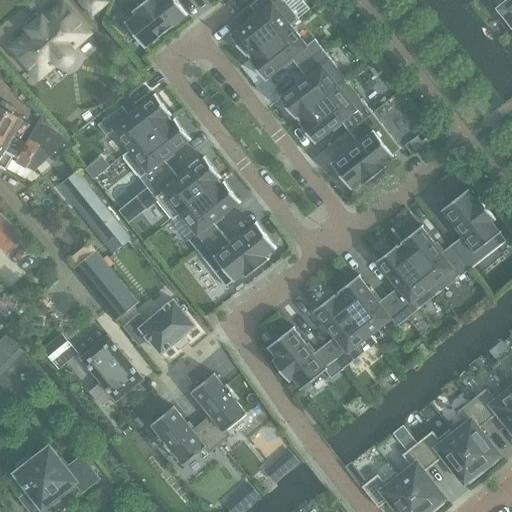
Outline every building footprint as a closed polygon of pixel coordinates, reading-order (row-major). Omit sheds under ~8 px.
[(109,7),(103,0),(81,0),(78,2),(92,20),(109,7)] [(177,1),(179,0),(146,0),(133,11),(134,12),(135,11),(137,14),(127,22),(126,21),(125,22),(146,48),(147,47),(146,46),(160,36),(160,37),(174,27),(173,26),(186,15),(187,16),(188,15),(177,1)] [(299,18),(284,0),(257,0),(250,6),(257,15),(232,35),(231,34),(230,35),(247,56),(248,55),(250,57),(299,18)] [(511,23),(511,0),(500,9),(511,23)] [(88,33),(63,5),(45,20),(42,17),(28,29),(31,33),(14,48),(39,77),(55,62),(57,64),(59,65),(61,66),(63,66),(65,66),(67,65),(69,64),(71,63),(72,62),(73,60),(74,58),(74,56),(74,54),(74,51),(73,50),(72,48),(88,33)] [(315,40),(307,46),(291,26),(299,19),(299,18),(250,57),(251,59),(250,60),(266,81),(268,80),(267,79),(292,59),(299,69),(323,50),(315,40)] [(348,81),(323,50),(299,69),(307,78),(282,98),(281,97),(280,98),(297,119),(298,118),(299,120),(348,81)] [(348,81),(299,120),(300,122),(299,122),(316,144),(317,143),(316,142),(341,122),(349,132),(373,113),(348,81)] [(172,118),(171,116),(172,115),(155,94),(154,95),(155,96),(130,116),(122,106),(98,125),(106,136),(114,129),(130,150),(131,151),(172,118)] [(72,144),(31,98),(25,105),(42,118),(23,150),(34,156),(40,146),(51,160),(61,152),(72,144)] [(0,136),(10,142),(23,121),(0,107),(0,136)] [(401,149),(373,113),(349,132),(358,144),(333,163),(332,162),(331,163),(352,190),(353,189),(352,188),(362,180),(365,183),(364,184),(364,185),(387,167),(386,166),(385,167),(382,164),(392,156),(393,157),(394,156),(393,155),(401,149)] [(189,140),(190,141),(191,140),(174,119),(173,120),(172,118),(131,151),(130,150),(122,156),(125,159),(125,158),(137,174),(148,188),(172,169),(164,160),(189,140)] [(6,150),(10,143),(10,142),(0,136),(0,167),(6,171),(15,156),(6,150)] [(26,169),(34,156),(23,150),(16,163),(26,169)] [(222,181),(220,179),(221,178),(205,157),(203,158),(204,159),(179,178),(172,169),(148,188),(137,196),(147,209),(158,201),(158,202),(159,201),(171,216),(171,217),(173,220),(181,214),(180,213),(222,181)] [(131,238),(109,212),(76,171),(58,185),(113,253),(131,238)] [(239,203),(240,204),(241,203),(224,181),(223,182),(222,181),(180,213),(181,214),(197,234),(189,240),(197,251),(221,232),(214,223),(239,203)] [(492,222),(495,219),(495,220),(497,219),(479,197),(478,198),(479,199),(476,201),(468,192),(469,191),(468,190),(442,210),(443,211),(444,210),(463,236),(452,245),(471,269),(507,241),(500,233),(501,232),(500,231),(499,232),(492,222)] [(23,236),(0,214),(0,246),(7,253),(23,236)] [(265,256),(275,249),(276,250),(277,249),(256,222),(255,223),(256,224),(231,244),(221,232),(197,251),(226,287),(234,281),(235,282),(236,281),(235,280),(245,272),(247,275),(246,276),(247,277),(269,260),(268,258),(267,259),(265,256)] [(452,245),(442,252),(422,227),(423,227),(422,225),(401,242),(402,244),(400,245),(439,294),(471,269),(452,245)] [(90,243),(71,258),(77,266),(74,269),(117,321),(139,303),(90,243)] [(400,245),(399,246),(398,245),(376,262),(377,263),(378,262),(398,287),(389,295),(408,319),(439,294),(400,245)] [(389,295),(379,302),(360,277),(361,276),(360,275),(338,292),(339,293),(338,294),(370,335),(392,318),(398,326),(408,319),(389,295)] [(338,294),(336,296),(335,295),(314,312),(314,313),(316,312),(335,337),(326,344),(345,368),(377,343),(370,335),(338,294)] [(138,317),(123,329),(137,346),(148,337),(161,354),(175,342),(176,343),(177,342),(176,342),(181,338),(181,339),(182,338),(181,337),(195,326),(184,313),(188,310),(184,305),(180,307),(174,300),(144,325),(138,317)] [(326,344),(314,354),(294,329),(295,328),(294,327),(268,348),(269,349),(270,348),(278,358),(275,360),(274,359),(273,360),(274,361),(290,382),(291,381),(291,380),(294,378),(300,387),(299,388),(300,389),(324,370),(331,379),(345,368),(326,344)] [(62,332),(42,348),(59,369),(79,353),(62,332)] [(0,368),(20,348),(6,335),(0,341),(0,368)] [(108,336),(81,358),(101,383),(90,392),(102,406),(112,397),(116,402),(144,379),(108,336)] [(247,414),(236,401),(238,400),(239,399),(231,389),(226,384),(225,385),(226,385),(224,386),(216,376),(215,375),(215,374),(214,373),(192,391),(193,393),(193,392),(211,415),(202,422),(220,445),(232,436),(227,430),(247,414)] [(511,394),(505,385),(493,395),(487,388),(472,400),(489,421),(498,413),(511,430),(511,394)] [(500,455),(479,429),(489,421),(472,400),(457,412),(466,424),(455,433),(451,428),(451,429),(485,472),(499,461),(497,458),(500,455)] [(220,445),(202,422),(193,430),(175,408),(175,407),(174,406),(152,424),(153,425),(162,437),(161,438),(160,439),(172,454),(173,453),(174,452),(184,463),(184,465),(194,457),(205,448),(209,454),(220,445)] [(485,472),(451,429),(438,438),(433,431),(418,443),(434,464),(444,457),(465,483),(468,480),(471,483),(485,472)] [(446,498),(425,472),(434,464),(418,443),(402,455),(412,467),(400,476),(397,471),(396,472),(427,511),(434,511),(445,504),(442,501),(446,498)] [(42,507),(78,479),(86,489),(99,479),(82,457),(66,469),(50,447),(30,463),(28,460),(18,467),(20,470),(16,473),(30,491),(20,498),(31,511),(32,511),(41,505),(42,507)] [(265,470),(275,482),(299,462),(288,451),(265,470)] [(427,511),(396,472),(384,481),(378,474),(362,487),(379,508),(389,500),(398,511),(427,511)] [(225,504),(232,511),(240,511),(259,496),(249,484),(225,504)]
